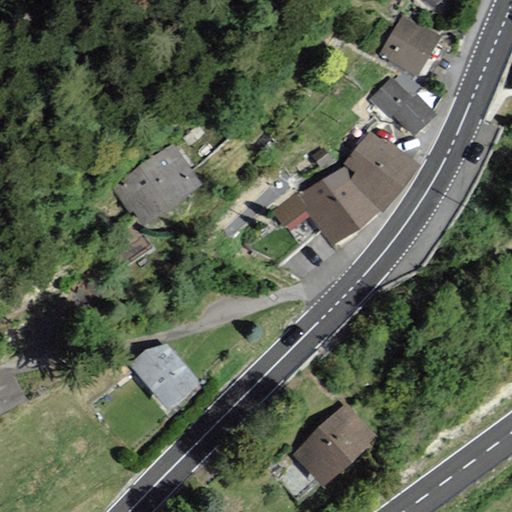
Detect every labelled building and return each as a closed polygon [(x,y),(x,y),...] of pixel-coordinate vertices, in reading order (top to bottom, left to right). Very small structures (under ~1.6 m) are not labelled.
[(442,36),(400,16),(384,52),(393,57),(389,65),(421,80),(442,36)] [(411,97),(391,77),(370,99),(391,119),(395,115),(417,137),(438,115),(415,92),(411,97)] [(420,164),(371,130),(343,163),(355,173),(350,180),(381,211),(420,164)] [(203,183),(170,143),(115,189),(147,229),(203,183)] [(350,180),(355,173),(343,163),(323,178),(298,193),(311,214),(333,243),(381,211),(350,180)] [(288,230),(311,214),(298,193),(273,211),(288,230)] [(201,383),(163,344),(134,373),(172,412),(201,383)] [(0,415),(25,402),(9,371),(0,376),(0,415)] [(373,433),(345,406),(300,453),(328,480),(373,433)]
